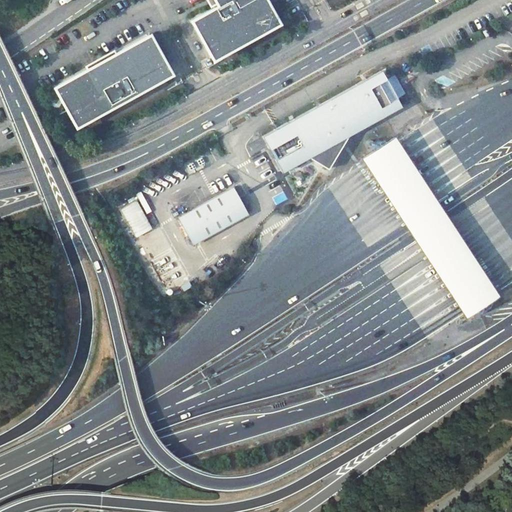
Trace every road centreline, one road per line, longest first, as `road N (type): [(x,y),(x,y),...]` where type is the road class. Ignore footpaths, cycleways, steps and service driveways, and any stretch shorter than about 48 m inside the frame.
road 1 (trunk): [(0,64),(103,280),(142,428),(162,458),(191,477),(237,484),(269,476),(359,428),(501,331)]
road 2 (trunk): [(54,511),(115,472),(364,393),(501,331)]
road 3 (trunk): [(511,86),(352,174),(147,384)]
road 4 (trunk): [(511,94),(466,115),(331,207),(147,384)]
road 5 (trunk): [(511,103),(370,193),(147,384)]
road 6 (secondary): [(17,511),(75,501),(246,505),(322,472),(450,398)]
road 7 (trunk): [(511,112),(364,210),(147,384)]
road 8 (trunk): [(511,123),(147,384)]
road 9 (trunk): [(511,134),(147,384)]
road 10 (secondary): [(0,173),(160,118),(374,0)]
road 11 (trunk): [(0,85),(79,275),(87,318),(65,388),(0,440)]
road 12 (trunk): [(423,0),(100,173)]
road 13 (trunk): [(234,391),(511,204)]
road 14 (trunk): [(234,391),(314,349),(511,217)]
road 15 (trunk): [(234,391),(319,355),(511,232)]
road 16 (trunk): [(234,391),(329,362),(511,244)]
road 17 (trunk): [(354,254),(147,384)]
road 18 (trunk): [(308,327),(511,193)]
road 19 (trunk): [(314,377),(367,353),(511,258)]
road 20 (trunk): [(314,377),(373,363),(511,276)]
road 21 (trunk): [(159,401),(342,283)]
road 22 (trunk): [(342,283),(511,171)]
road 23 (secondary): [(302,511),(450,398)]
road 24 (trunk): [(504,162),(477,169),(354,254)]
road 25 (trunk): [(504,162),(372,250),(354,254)]
road 26 (trunk): [(147,384),(0,465)]
road 27 (trunk): [(159,401),(246,365),(308,327)]
road 28 (trunk): [(375,276),(511,183)]
road 29 (trunk): [(91,445),(234,391)]
